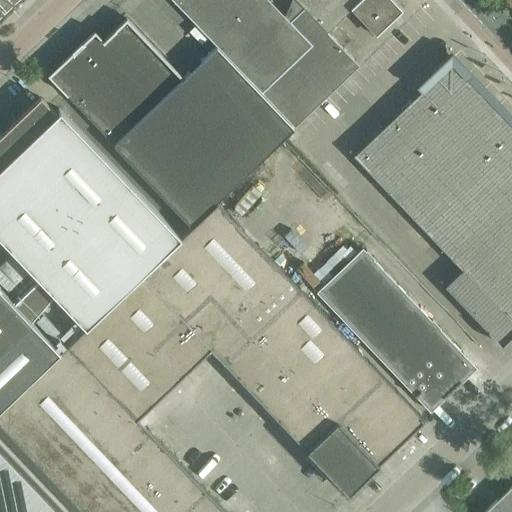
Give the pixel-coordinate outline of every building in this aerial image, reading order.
[(269,0),(173,0),(196,24),(208,37),(260,91),(311,44),(284,15),(269,0)] [(311,44),(260,91),(293,125),(324,96),(358,63),(341,45),(326,29),(298,0),(290,0),(284,15),(311,44)] [(298,0),(326,29),(335,21),(350,7),(357,0),(298,0)] [(401,7),(394,0),(357,0),(350,7),(375,32),(401,7)] [(191,224),(216,200),(293,127),(216,46),(184,76),(126,16),(113,28),(117,32),(107,43),(94,29),(47,74),(191,224)] [(350,37),(335,21),(326,29),(341,45),(350,37)] [(511,166),(511,124),(450,60),(352,153),(435,240),(511,166)] [(0,132),(0,141),(132,280),(180,234),(59,109),(56,112),(39,95),(0,132)] [(0,141),(0,237),(39,278),(13,302),(31,320),(54,293),(84,326),(103,307),(132,280),(0,141)] [(511,166),(435,240),(461,268),(444,285),(500,344),(511,332),(511,166)] [(208,346),(222,361),(299,287),(216,200),(191,224),(180,234),(132,280),(103,307),(172,380),(208,346)] [(430,411),(476,367),(362,247),(316,291),(430,411)] [(222,361),(346,490),(423,418),(421,415),(299,287),(222,361)] [(0,404),(59,350),(0,288),(0,404)] [(135,415),(172,380),(103,307),(84,326),(59,350),(0,404),(0,423),(74,501),(149,429),(135,415)] [(84,511),(227,511),(149,429),(74,501),(84,511)] [(66,511),(0,442),(0,511),(66,511)] [(511,484),(483,511),(511,511),(511,453),(506,460),(511,466),(511,484)]
